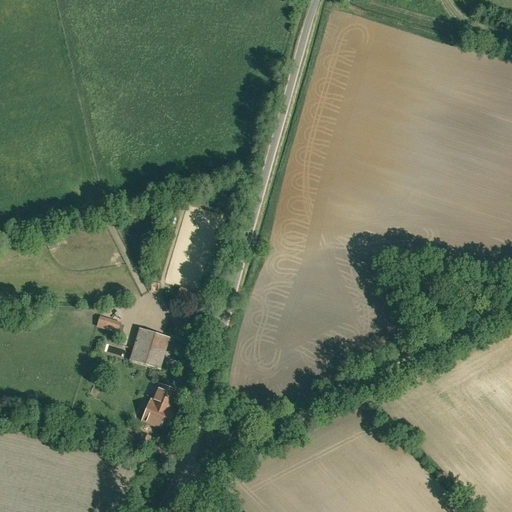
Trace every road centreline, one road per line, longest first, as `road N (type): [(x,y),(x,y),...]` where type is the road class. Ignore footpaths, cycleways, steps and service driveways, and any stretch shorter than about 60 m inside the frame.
road 1 (unclassified): [(318,0),(209,383),(162,511)]
road 2 (track): [(511,301),(214,465),(180,474)]
